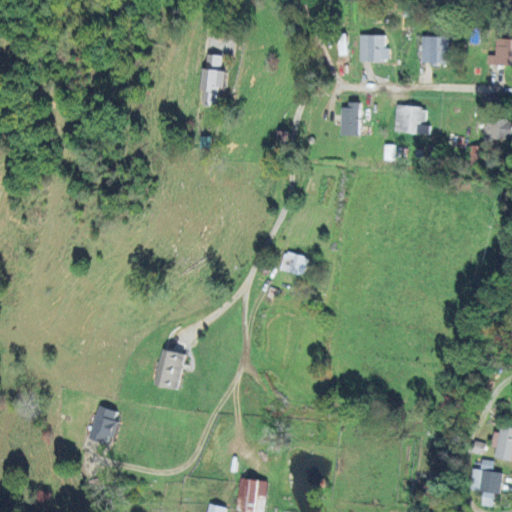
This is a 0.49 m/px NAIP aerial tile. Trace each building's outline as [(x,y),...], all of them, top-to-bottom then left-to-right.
[(337,34),(338,55),(347,55),(346,33),(337,34)] [(359,61),(388,61),(388,48),(384,48),(385,35),(359,35),(359,61)] [(447,63),(447,36),(422,36),(421,63),(447,63)] [(487,55),(487,64),(511,64),(511,38),(495,38),(495,55),(487,55)] [(201,104),(218,105),(219,91),(226,92),(227,70),(223,69),(223,55),(204,54),(201,104)] [(360,102),(349,101),(349,107),(341,107),(341,135),(359,135),(360,102)] [(394,132),(429,133),(429,123),(425,123),(425,106),(395,105),(394,132)] [(511,132),(511,120),(484,119),(483,137),(511,138),(511,132)] [(287,144),(287,130),(275,130),(275,144),(287,144)] [(486,165),(486,146),(469,145),(469,165),(486,165)] [(308,257),(284,251),(280,269),(304,276),(308,257)] [(184,353),(160,350),(155,386),(179,389),(184,353)] [(117,411),(99,405),(88,438),(106,444),(109,436),(113,437),(118,421),(114,420),(117,411)] [(494,431),(491,447),(497,448),(495,457),(511,460),(511,427),(501,425),(500,432),(494,431)] [(503,472),(493,471),(494,461),(482,459),(481,469),(473,468),(470,490),(483,491),(481,505),(492,506),(494,492),(500,493),(503,472)] [(265,511),(266,480),(238,478),(236,511),(265,511)] [(224,511),(226,507),(209,503),(206,511),(224,511)]
